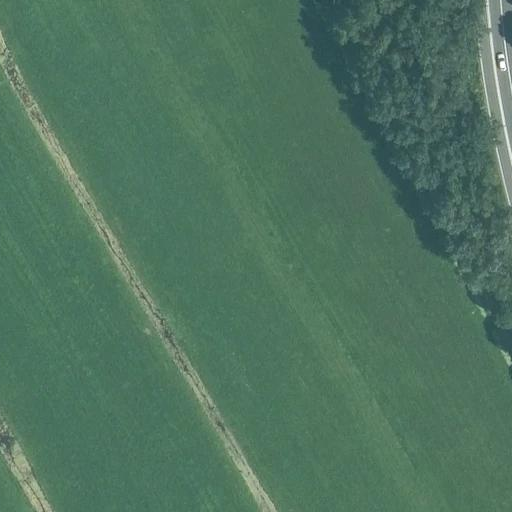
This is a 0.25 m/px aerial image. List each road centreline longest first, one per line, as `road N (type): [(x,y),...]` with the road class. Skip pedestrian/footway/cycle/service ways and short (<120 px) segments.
road 1 (secondary): [(438,0),(461,169),(511,361)]
road 2 (secondary): [(511,195),(471,71),(461,0)]
road 3 (secondary): [(511,167),(487,0)]
